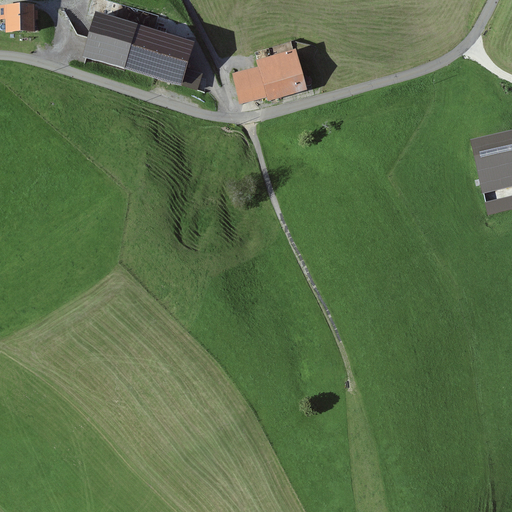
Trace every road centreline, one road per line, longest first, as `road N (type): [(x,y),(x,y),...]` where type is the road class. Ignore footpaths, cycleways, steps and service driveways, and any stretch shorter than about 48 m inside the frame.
road 1 (residential): [(491,0),(469,43),(440,62),(249,119),(0,56)]
road 2 (track): [(356,389),(274,202),(249,119)]
road 3 (track): [(185,0),(224,78),(234,118)]
